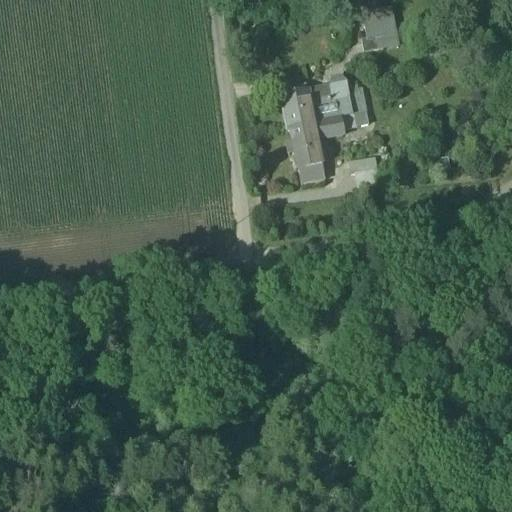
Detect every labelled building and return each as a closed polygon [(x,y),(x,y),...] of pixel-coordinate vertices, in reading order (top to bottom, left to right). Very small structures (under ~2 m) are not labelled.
[(392,4),(362,9),(367,36),(362,37),(364,49),(399,42),(392,4)] [(331,74),(328,86),(330,97),(318,99),(319,104),(311,105),(313,117),(322,115),(322,112),(340,109),(341,115),(353,112),(348,88),(347,79),(340,72),(331,74)] [(313,117),(311,105),(309,90),(308,83),(298,84),(299,92),(283,95),(288,126),(291,125),(314,120),(313,117)] [(362,85),(348,88),(353,112),(367,110),(362,85)] [(328,86),(309,90),(311,105),(319,104),(318,99),(330,97),(328,86)] [(322,115),(313,117),(314,120),(320,158),(329,156),(325,137),(344,134),(343,128),(341,115),(340,109),(322,112),(322,115)] [(341,115),(343,128),(369,124),(367,110),(353,112),(341,115)] [(320,158),(314,120),(291,125),(293,138),(286,139),(288,154),(296,152),(301,181),(324,177),(320,158)] [(429,169),(450,166),(449,154),(427,157),(429,169)] [(375,156),(366,158),(368,169),(377,168),(375,156)] [(349,161),(351,173),(355,172),(368,169),(366,158),(349,161)] [(380,184),(377,168),(368,169),(355,172),(357,187),(380,184)]
